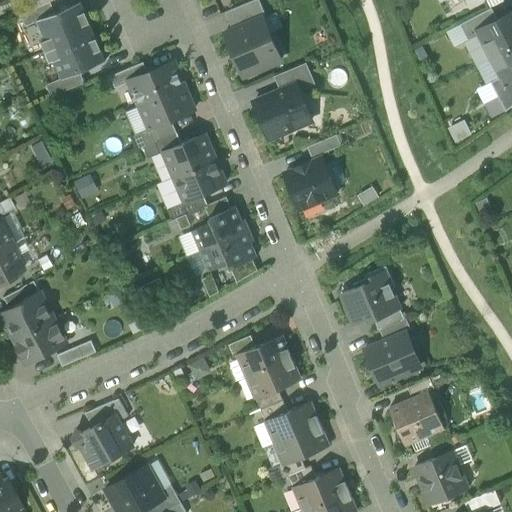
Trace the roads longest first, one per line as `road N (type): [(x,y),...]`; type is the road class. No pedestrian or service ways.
road 1 (residential): [(10,418),(296,275)]
road 2 (residential): [(296,275),(179,0)]
road 3 (residential): [(398,511),(296,275)]
